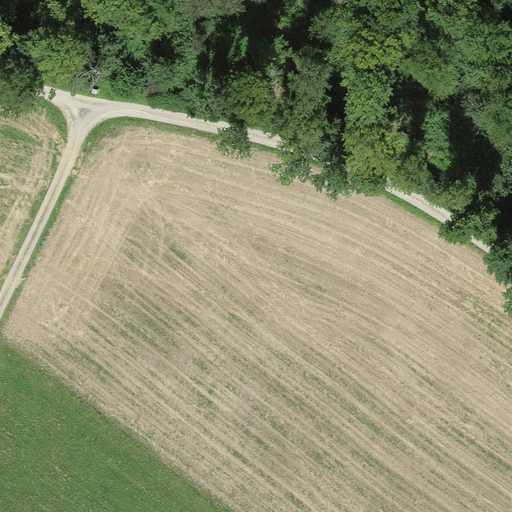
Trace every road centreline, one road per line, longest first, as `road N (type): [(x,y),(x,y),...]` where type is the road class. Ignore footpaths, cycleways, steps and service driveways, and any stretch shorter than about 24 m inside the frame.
road 1 (track): [(0,81),(374,175),(511,259)]
road 2 (track): [(0,301),(90,102)]
